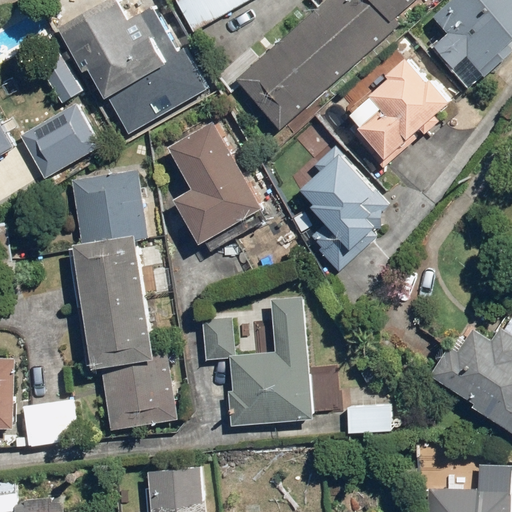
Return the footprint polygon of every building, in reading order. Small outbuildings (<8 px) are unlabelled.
[(122,0),(119,0),(68,30),(91,69),(95,66),(120,109),(194,67),(172,30),(160,38),(144,10),(133,17),(122,0)] [(177,0),(194,29),(246,0),(177,0)] [(325,0),(239,77),(284,128),(404,22),(398,16),(416,0),(325,0)] [(511,0),(455,0),(438,15),(453,32),(439,44),(459,67),(473,55),(491,75),(511,56),(511,0)] [(60,45),(39,58),(65,101),(86,88),(60,45)] [(396,76),(377,93),(389,106),(365,127),(394,159),(459,101),(438,77),(435,80),(414,56),(393,74),(396,76)] [(80,100),(22,134),(48,177),(106,143),(80,100)] [(0,154),(17,145),(0,115),(0,154)] [(219,119),(175,145),(200,189),(182,199),(208,242),(270,205),(219,119)] [(324,172),(308,187),(321,202),(319,204),(359,247),(385,223),(385,208),(392,202),(338,143),(316,163),(324,172)] [(100,368),(106,367),(116,428),(183,417),(172,348),(162,349),(144,239),(153,237),(141,167),(74,178),(85,241),(79,242),(100,368)] [(9,221),(0,222),(0,259),(15,257),(9,221)] [(280,350),(235,354),(238,389),(233,389),(236,422),(318,415),(308,293),(276,296),(280,350)] [(205,318),(209,359),(233,357),(233,353),(240,352),(236,315),(205,318)] [(453,343),(435,372),(480,400),(478,404),(511,425),(511,329),(504,324),(496,337),(476,325),(461,348),(453,343)] [(19,357),(0,356),(0,426),(18,426),(19,357)] [(78,396),(28,404),(35,442),(85,434),(78,396)] [(395,403),(351,405),(353,430),(396,428),(395,403)] [(213,511),(208,463),(154,468),(158,511),(213,511)] [(0,511),(69,511),(67,495),(23,501),(19,469),(0,471),(0,511)] [(511,511),(511,486),(432,485),(431,511),(511,511)]
